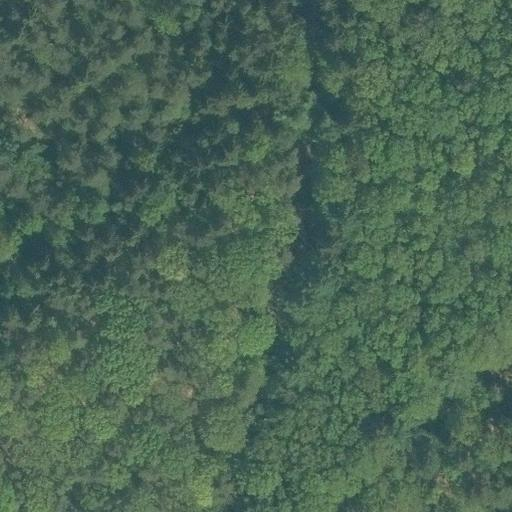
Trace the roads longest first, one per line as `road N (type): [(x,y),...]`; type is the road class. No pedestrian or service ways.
road 1 (track): [(287,0),(319,99),(298,218),(209,511)]
road 2 (track): [(511,347),(346,511)]
